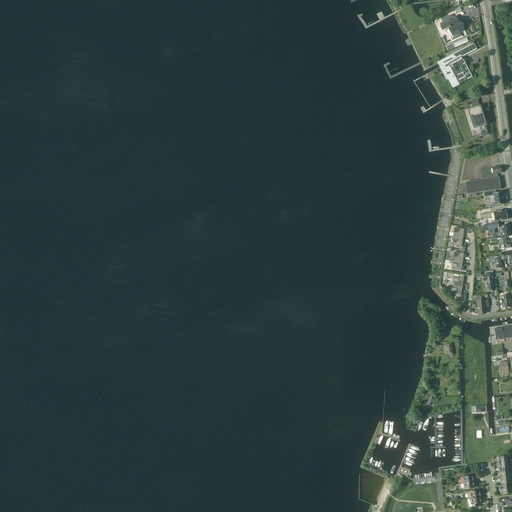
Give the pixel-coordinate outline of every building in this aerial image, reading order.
[(444,29),(450,27),(453,35),(462,31),(458,21),(456,22),(454,18),(453,18),(451,15),(441,19),(443,23),(441,23),(444,29)] [(466,38),(446,47),(448,51),(468,42),(466,38)] [(459,85),(459,84),(458,82),(465,77),(466,79),(466,80),(472,77),(463,59),(461,60),(460,58),(471,52),(468,47),(472,45),(472,44),(440,61),(451,55),(454,61),(447,64),(449,66),(444,69),(447,73),(446,74),(447,75),(448,75),(449,78),(448,79),(449,79),(450,82),(450,83),(453,88),(459,85)] [(473,108),(467,109),(473,129),(487,125),(480,105),(479,105),(473,108)] [(467,194),(501,189),(500,189),(498,177),(499,177),(497,177),(497,173),(501,173),(500,166),(492,167),(493,174),(482,175),(482,180),(465,182),(467,194)] [(484,196),(487,196),(493,195),(494,202),(492,203),(493,207),(497,206),(497,205),(504,204),(502,192),(496,193),(495,190),(484,192),(484,196)] [(494,221),(493,221),(493,223),(498,222),(497,221),(507,219),(506,210),(493,212),(493,213),(494,221)] [(488,224),(489,231),(489,234),(494,233),(494,230),(495,228),(498,227),(498,222),(493,223),(488,224)] [(500,237),(511,235),(509,224),(501,226),(502,232),(499,233),(500,237)] [(453,236),(463,238),(463,237),(464,229),(454,228),(454,229),(453,229),(454,233),(453,236)] [(452,243),(452,245),(461,246),(463,238),(453,236),(453,239),(451,239),(452,243)] [(501,249),(511,247),(511,242),(511,240),(506,241),(506,240),(500,241),(501,249)] [(511,250),(503,252),(503,255),(504,255),(504,256),(505,259),(507,259),(508,264),(509,264),(511,263),(511,250)] [(454,253),(452,253),(453,258),(453,261),(463,262),(463,257),(465,257),(466,254),(464,254),(464,253),(454,252),(454,253)] [(491,262),(490,262),(491,265),(492,265),(492,267),(494,266),(495,269),(496,269),(502,268),(501,263),(501,264),(500,259),(501,259),(505,259),(504,256),(504,255),(503,255),(499,256),(499,257),(495,257),(495,256),(491,257),(491,262)] [(453,263),(451,263),(452,267),(452,269),(461,270),(463,270),(464,267),(462,267),(463,262),(453,261),(453,263)] [(486,281),(487,291),(494,290),(492,274),(482,275),(483,282),(486,281)] [(454,278),(452,278),(453,281),(452,285),(462,286),(463,278),(454,276),(454,278)] [(452,288),(451,288),(451,292),(451,293),(461,295),(462,287),(462,286),(452,285),(452,288)] [(502,305),(501,305),(502,307),(503,308),(505,308),(505,307),(511,307),(509,295),(501,296),(501,300),(501,301),(501,303),(502,303),(502,305)] [(478,314),(485,313),(484,300),(481,300),(481,296),(475,297),(475,301),(477,301),(478,314)] [(496,340),(507,338),(505,327),(494,329),(496,340)] [(511,373),(511,369),(510,357),(506,357),(507,359),(507,362),(499,362),(501,375),(502,375),(503,375),(503,374),(505,374),(505,375),(505,374),(511,373)] [(470,504),(469,505),(469,507),(471,507),(479,507),(479,504),(481,503),(480,497),(470,498),(470,504)]
